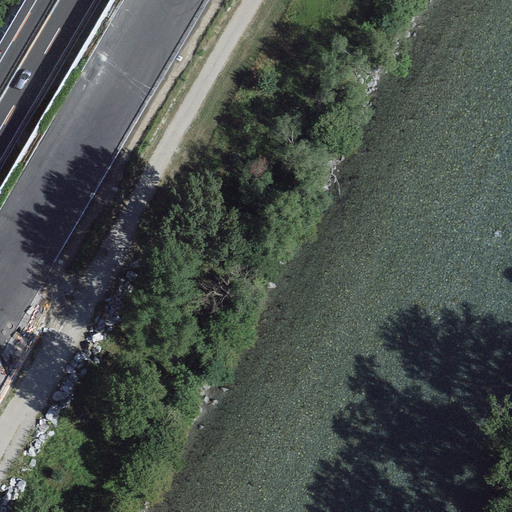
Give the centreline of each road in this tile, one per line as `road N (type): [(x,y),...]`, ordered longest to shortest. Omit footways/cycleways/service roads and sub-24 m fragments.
road 1 (track): [(253,0),(0,440)]
road 2 (motorway): [(0,269),(158,0)]
road 3 (motorway): [(62,0),(0,105)]
